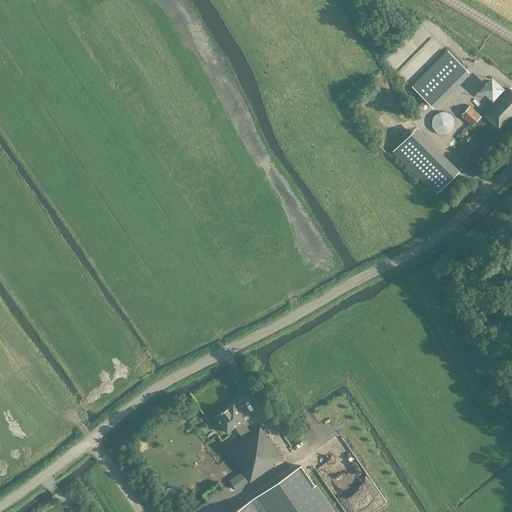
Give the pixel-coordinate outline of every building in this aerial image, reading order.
[(385,56),(396,67),(432,34),(422,23),(385,56)] [(397,68),(410,82),(444,49),(431,35),(397,68)] [(411,88),(429,106),(465,71),(447,52),(411,88)] [(493,100),(505,88),(492,75),(480,88),(493,100)] [(498,129),(511,114),(511,91),(509,88),(484,115),(498,129)] [(374,96),(361,102),(372,124),(385,118),(374,96)] [(472,126),(482,116),(470,105),(461,114),(463,115),(462,117),(472,126)] [(453,127),(453,123),(453,119),(452,117),(450,115),(448,113),(446,112),(442,111),(439,111),(437,112),(433,114),(432,116),(430,118),(430,121),(429,123),(430,125),(430,127),(431,130),(433,131),(436,134),(438,135),(441,135),(443,135),(445,134),(448,133),(450,132),(452,130),(453,127)] [(393,150),(436,193),(460,171),(416,127),(393,150)] [(251,432),(242,421),(243,420),(232,404),(215,416),(226,432),(234,427),(242,438),(227,449),(250,482),(274,465),(273,463),(278,459),(280,461),(282,459),(259,426),(257,428),(259,430),(253,434),(251,432)] [(328,511),(332,510),(301,466),(232,511),(328,511)]
